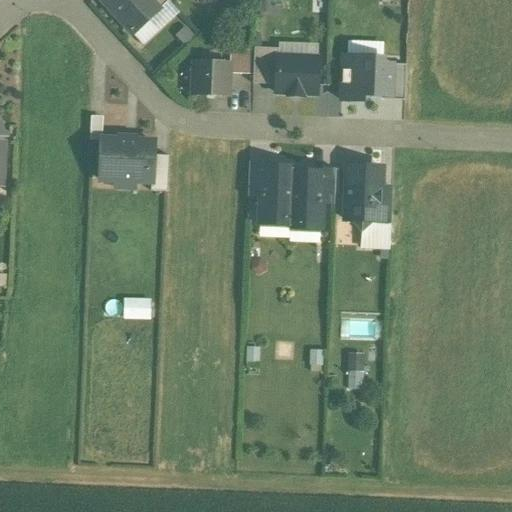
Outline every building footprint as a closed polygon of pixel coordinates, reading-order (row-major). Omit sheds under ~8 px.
[(149,0),(99,0),(132,36),(159,11),(149,0)] [(169,2),(166,0),(149,0),(159,11),(169,2)] [(254,86),(276,87),(277,60),(277,52),(255,51),(254,86)] [(253,53),(230,52),(229,65),(229,75),(252,76),(253,53)] [(382,60),(343,59),(342,102),(381,104),(381,101),(382,67),(382,60)] [(318,61),(277,60),(276,87),(276,95),(317,96),(318,61)] [(229,65),(193,64),(192,96),(228,98),(229,75),(229,65)] [(405,68),(382,67),(381,101),(404,102),(405,68)] [(153,145),(103,143),(101,181),(152,183),(153,157),(153,145)] [(169,158),(153,157),(152,183),(152,191),(168,192),(169,158)] [(270,165),(249,164),(247,198),(260,199),(261,168),(270,168),(270,165)] [(270,168),(261,168),(260,199),(259,223),(289,224),(290,224),(292,173),(293,169),(270,168)] [(361,169),(347,168),(345,222),(352,222),(361,233),(372,223),(378,223),(380,189),(381,174),(367,173),(366,174),(361,169)] [(335,171),(314,170),(314,174),(323,174),(321,205),(334,205),(335,171)] [(292,173),(290,224),(289,224),(289,227),(320,229),(321,205),(323,174),(314,174),(292,173)] [(392,190),(380,189),(378,223),(391,224),(392,190)] [(153,320),(153,299),(127,299),(126,319),(153,320)] [(363,389),(365,354),(350,353),(347,388),(363,389)]
